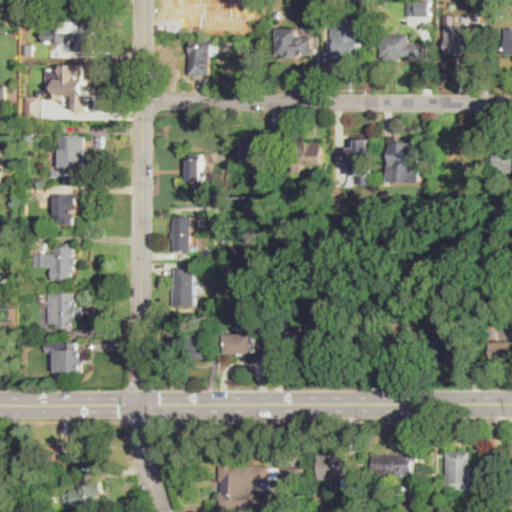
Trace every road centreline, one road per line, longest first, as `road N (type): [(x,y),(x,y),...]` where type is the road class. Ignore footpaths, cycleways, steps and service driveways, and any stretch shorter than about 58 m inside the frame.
road 1 (tertiary): [(141,405),(145,0)]
road 2 (primary): [(511,404),(141,405)]
road 3 (residential): [(145,99),(511,102)]
road 4 (primary): [(141,405),(0,405)]
